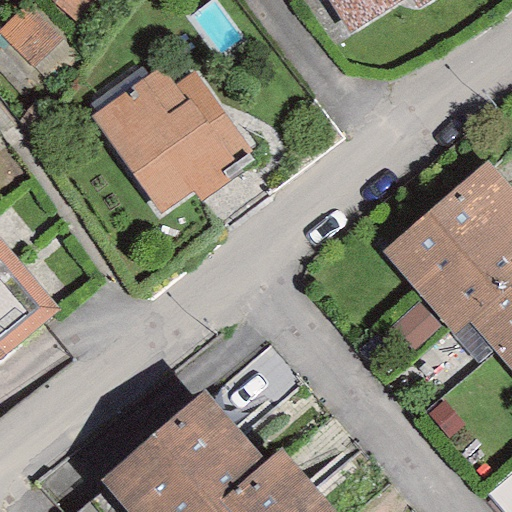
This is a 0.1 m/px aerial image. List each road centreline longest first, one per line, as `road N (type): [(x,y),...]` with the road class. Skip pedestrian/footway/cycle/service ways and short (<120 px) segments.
road 1 (residential): [(254,267),(465,511)]
road 2 (residential): [(254,267),(0,454)]
road 3 (residential): [(389,146),(270,0)]
road 4 (residential): [(389,146),(254,267)]
road 5 (residential): [(511,49),(389,146)]
